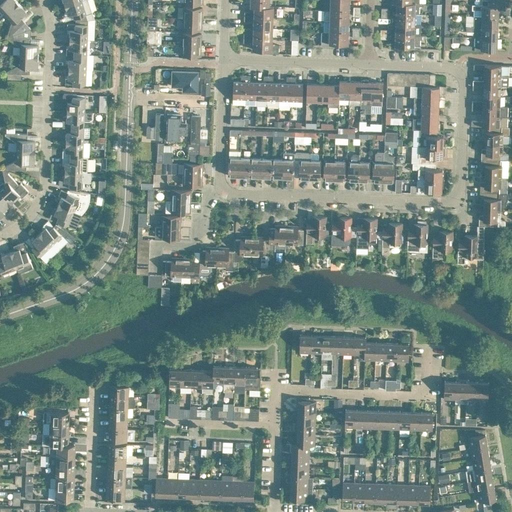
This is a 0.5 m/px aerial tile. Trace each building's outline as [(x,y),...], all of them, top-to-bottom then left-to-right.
[(0,0),(0,9),(5,15),(18,3),(15,0),(0,0)] [(94,19),(88,0),(79,0),(65,5),(68,14),(73,12),(76,21),(88,19),(94,19)] [(349,11),(349,0),(348,0),(330,0),(330,10),(349,11)] [(422,2),(419,2),(397,2),(396,13),(419,13),(419,5),(422,6),(422,2)] [(27,12),(18,3),(5,15),(11,22),(7,37),(31,28),(21,17),(27,12)] [(498,16),(498,6),(498,5),(488,5),(482,4),(473,4),(472,9),(473,9),(473,15),(498,16)] [(273,6),(269,6),(254,6),(254,17),(273,17),(273,6)] [(184,7),(183,18),(202,18),(202,7),(184,7)] [(349,11),(330,10),(324,10),(323,21),(324,21),(349,22),(349,11)] [(421,13),(419,13),(396,13),(396,23),(415,24),(421,24),(421,13)] [(497,27),(498,16),(473,15),(472,15),(472,26),(497,27)] [(272,28),(273,17),(254,17),(254,27),(272,28)] [(201,30),(202,18),(183,18),(183,29),(201,30)] [(88,24),(88,19),(76,21),(76,24),(67,23),(67,29),(70,29),(70,39),(87,39),(88,24)] [(348,32),(349,22),(324,21),(323,31),(348,32)] [(414,35),(415,24),(396,23),(395,34),(414,35)] [(497,38),(497,27),(472,26),(466,26),(466,31),(474,31),(474,37),(475,37),(497,38)] [(272,39),(272,28),(254,27),(253,38),(272,39)] [(31,43),(31,28),(7,37),(20,46),(20,55),(38,56),(39,44),(31,43)] [(348,32),(323,31),(321,31),(321,45),(330,45),(330,44),(330,43),(348,43),(348,32)] [(183,33),(182,44),(201,44),(201,33),(183,33)] [(422,35),(414,35),(395,34),(395,45),(413,46),(413,47),(412,47),(412,48),(420,48),(420,39),(422,39),(422,35)] [(461,45),(461,50),(474,50),(481,50),(481,48),(497,49),(497,38),(475,37),(474,46),(461,45)] [(272,45),(272,39),(253,38),(253,49),(267,50),(267,53),(278,53),(278,45),(272,45)] [(87,54),(87,39),(70,39),(69,48),(66,47),(66,53),(87,54)] [(200,55),(201,44),(182,44),(182,55),(200,55)] [(86,69),(87,54),(66,53),(66,59),(69,59),(69,68),(86,69)] [(38,56),(20,55),(17,55),(15,56),(14,58),(14,63),(15,65),(17,66),(7,70),(7,79),(21,79),(21,73),(29,73),(30,67),(38,68),(38,56)] [(473,64),(473,69),(484,69),(484,75),(501,75),(509,76),(509,65),(501,65),(473,64)] [(86,84),(86,69),(69,68),(68,77),(65,77),(65,84),(86,84)] [(201,72),(198,72),(173,71),(172,87),(200,88),(201,72)] [(473,80),(473,84),(500,85),(508,86),(509,76),(501,75),(484,75),(484,80),(473,80)] [(361,99),(360,104),(371,104),(372,82),(368,81),(368,79),(361,79),(361,81),(361,99)] [(350,103),(350,81),(339,80),(339,84),(339,97),(339,103),(350,103)] [(244,104),(245,81),(233,81),(232,104),(244,104)] [(256,105),(257,81),(245,81),(244,104),(256,105)] [(267,105),(268,82),(257,81),(256,105),(267,105)] [(360,104),(361,81),(350,81),(350,103),(360,104)] [(279,105),(279,82),(268,82),(267,105),(278,105),(279,105)] [(290,106),(291,83),(279,82),(279,105),(278,105),(278,106),(290,106)] [(382,105),(383,82),(372,82),(371,104),(382,105)] [(303,83),(291,83),(290,106),(302,106),(303,83)] [(317,100),(318,84),(307,83),(306,100),(317,100)] [(328,101),(329,84),(318,84),(317,100),(328,101)] [(339,84),(329,84),(328,101),(328,106),(339,106),(339,103),(339,97),(339,84)] [(500,96),(500,85),(473,84),(472,89),(483,89),(483,95),(500,96)] [(439,86),(435,86),(429,86),(423,86),(422,86),(417,86),(416,86),(416,96),(439,97),(439,86)] [(85,112),(85,96),(77,96),(77,94),(64,94),(63,102),(65,102),(65,107),(67,107),(67,111),(85,112)] [(500,106),(500,96),(483,95),(483,101),(472,100),(472,105),(500,106)] [(438,108),(439,97),(416,96),(414,96),(414,107),(438,108)] [(508,106),(500,106),(472,105),(472,109),(483,110),(483,115),(507,116),(508,106)] [(438,119),(438,108),(414,107),(414,112),(422,113),(421,118),(438,119)] [(174,139),(174,114),(175,111),(159,110),(158,138),(174,139)] [(84,119),(89,120),(92,117),(93,112),(85,112),(67,111),(67,116),(64,116),(64,120),(62,120),(62,126),(84,127),(84,119)] [(192,140),(193,112),(177,111),(176,139),(192,140)] [(210,140),(211,112),(195,112),(194,140),(210,140)] [(507,126),(507,116),(483,115),(482,121),(471,120),(471,125),(482,126),(499,126),(501,126),(507,126)] [(440,129),(440,123),(438,123),(438,119),(421,118),(413,118),(413,129),(419,129),(437,130),(438,130),(438,128),(440,129)] [(370,130),(370,125),(367,125),(367,120),(359,120),(359,129),(370,130)] [(62,126),(62,132),(64,132),(63,136),(66,136),(66,141),(84,142),(84,127),(62,126)] [(509,127),(507,126),(501,126),(499,126),(482,126),(482,136),(486,136),(486,142),(503,143),(503,136),(509,136),(509,127)] [(437,136),(437,130),(419,129),(419,146),(445,147),(445,139),(443,139),(443,136),(437,136)] [(284,140),(284,135),(284,130),(276,130),(276,140),(284,140)] [(385,134),(384,139),(384,140),(397,141),(398,132),(385,131),(385,134)] [(35,152),(35,140),(27,139),(27,133),(5,132),(5,135),(17,142),(17,151),(35,152)] [(63,150),(62,156),(83,157),(84,142),(66,141),(66,150),(63,150)] [(502,154),(503,143),(486,142),(486,148),(481,148),(481,159),(500,159),(500,154),(502,154)] [(199,144),(199,155),(209,155),(210,144),(199,144)] [(445,155),(445,147),(419,146),(418,157),(419,157),(419,163),(436,163),(436,158),(443,158),(443,155),(445,155)] [(34,164),(35,152),(17,151),(16,160),(2,167),(9,171),(10,169),(26,169),(26,163),(34,164)] [(294,177),(294,159),(294,152),(283,152),(283,159),(282,177),(294,177)] [(309,178),(310,159),(310,153),(294,152),(294,159),(294,177),(309,178)] [(320,178),(321,160),(319,160),(319,154),(317,152),(311,152),(310,152),(310,153),(310,159),(309,178),(320,178)] [(383,180),(384,152),(377,152),(375,154),(375,162),(373,162),(373,180),(383,180)] [(388,153),(384,152),(383,180),(393,181),(394,157),(388,156),(388,153)] [(172,162),(172,153),(163,153),(163,154),(163,162),(165,162),(172,162)] [(359,179),(359,161),(359,154),(354,154),(352,155),(351,157),(351,161),(349,161),(348,179),(359,179)] [(87,172),(88,157),(62,156),(62,162),(65,162),(65,171),(87,172)] [(239,175),(240,157),(229,157),(228,175),(239,175)] [(250,176),(251,157),(240,157),(239,175),(250,176)] [(261,176),(262,158),(251,157),(250,176),(261,176)] [(272,176),(272,158),(262,158),(261,176),(272,176)] [(282,177),(283,159),(272,158),(272,176),(282,177)] [(508,160),(500,159),(481,159),(481,169),(485,169),(485,175),(507,176),(508,160)] [(334,179),(335,160),(324,160),(324,178),(334,179)] [(345,161),(335,160),(334,179),(344,179),(345,161)] [(370,162),(359,161),(359,179),(369,180),(370,162)] [(171,173),(172,162),(165,162),(163,162),(162,162),(161,174),(167,174),(167,173),(171,173)] [(202,167),(202,163),(184,163),(184,174),(202,174),(204,173),(204,168),(202,167)] [(436,169),(436,163),(419,163),(413,163),(412,169),(418,169),(418,180),(444,181),(444,172),(442,172),(442,169),(436,169)] [(28,191),(21,183),(19,185),(8,173),(9,171),(2,167),(6,183),(5,184),(4,183),(3,183),(0,185),(0,187),(0,188),(0,190),(11,203),(20,195),(22,197),(28,191)] [(90,172),(87,172),(65,171),(65,176),(62,176),(62,181),(60,180),(60,186),(82,187),(82,181),(90,182),(90,172)] [(202,185),(202,174),(184,174),(183,185),(202,185)] [(507,193),(507,176),(485,175),(484,181),(480,181),(480,192),(507,193)] [(443,189),(444,181),(418,180),(418,193),(425,193),(425,191),(441,192),(441,189),(443,189)] [(88,196),(88,194),(90,193),(69,189),(68,192),(61,189),(57,199),(60,200),(58,205),(81,214),(82,214),(80,212),(81,211),(83,210),(83,209),(84,208),(85,207),(86,205),(86,204),(87,202),(87,200),(88,199),(88,198),(88,196)] [(190,190),(172,189),(172,200),(190,201),(190,190)] [(3,210),(11,203),(0,190),(0,216),(5,212),(3,210)] [(507,198),(507,193),(480,192),(479,202),(484,203),(483,209),(500,209),(504,209),(505,201),(507,198)] [(190,212),(190,201),(172,200),(168,200),(167,211),(190,212)] [(78,222),(81,214),(58,205),(56,208),(54,207),(50,218),(69,225),(71,219),(78,222)] [(500,220),(500,209),(483,209),(483,215),(479,215),(479,225),(484,225),(505,226),(505,220),(500,220)] [(162,215),(162,226),(180,227),(180,216),(162,215)] [(306,225),(306,243),(313,243),(314,239),(315,239),(317,238),(318,236),(318,235),(326,235),(326,234),(329,234),(329,227),(326,227),(326,216),(314,216),(313,225),(306,225)] [(331,244),(343,245),(343,244),(347,244),(348,244),(349,244),(349,243),(350,243),(350,242),(351,241),(351,236),(352,217),(339,217),(339,226),(332,226),(331,244)] [(356,247),(368,247),(368,243),(376,243),(376,237),(377,218),(364,218),(364,227),(357,227),(356,247)] [(55,223),(53,225),(48,220),(43,224),(46,227),(39,233),(57,251),(68,240),(65,237),(69,232),(55,223)] [(414,235),(408,235),(407,250),(419,250),(420,242),(427,243),(428,224),(424,224),(424,221),(417,220),(417,223),(414,223),(414,235)] [(382,232),(382,253),(387,253),(389,251),(389,246),(400,247),(401,245),(402,223),(390,222),(389,232),(382,232)] [(286,244),(286,225),(275,225),(275,228),(269,228),(269,240),(269,243),(286,244)] [(298,226),(286,225),(286,244),(303,244),(303,229),(297,229),(298,226)] [(483,258),(484,225),(479,225),(478,229),(477,235),(465,235),(464,244),(458,244),(458,261),(464,262),(464,258),(483,258)] [(180,240),(180,227),(162,226),(156,226),(156,237),(171,238),(171,240),(180,240)] [(439,242),(433,242),(432,257),(444,257),(445,249),(452,249),(453,231),(439,230),(439,242)] [(57,251),(39,233),(36,236),(32,240),(37,245),(33,249),(46,262),(57,251)] [(251,254),(252,236),(241,236),(241,239),(235,239),(234,251),(234,260),(240,260),(241,254),(251,254)] [(269,243),(269,240),(263,240),(263,236),(252,236),(251,254),(261,255),(261,266),(268,266),(268,255),(269,243)] [(27,251),(30,250),(24,241),(17,244),(18,246),(14,247),(15,250),(10,252),(17,268),(19,273),(33,267),(27,251)] [(217,265),(217,247),(206,246),(206,250),(200,250),(200,262),(199,271),(208,271),(211,268),(211,265),(217,265)] [(234,260),(234,251),(228,251),(228,247),(217,247),(217,265),(226,265),(226,269),(234,270),(234,260)] [(17,268),(10,252),(2,255),(1,252),(0,252),(0,266),(3,274),(17,268)] [(166,260),(165,273),(171,273),(171,276),(173,276),(173,280),(182,280),(182,276),(183,258),(172,257),(172,260),(166,260)] [(199,271),(200,262),(194,261),(194,258),(183,258),(182,276),(191,276),(191,280),(191,281),(199,281),(199,271)] [(310,352),(311,335),(300,334),(299,352),(310,352)] [(321,353),(322,335),(311,335),(310,352),(321,353)] [(332,359),(332,353),(333,336),(322,335),(321,353),(321,359),(332,359)] [(343,353),(344,336),(333,336),(332,353),(343,353)] [(354,354),(355,336),(344,336),(343,353),(354,354)] [(365,342),(366,342),(366,337),(355,336),(354,354),(364,354),(365,354),(365,342)] [(376,342),(366,342),(365,342),(365,354),(364,354),(364,359),(375,359),(376,342)] [(386,360),(387,342),(376,342),(375,359),(386,360)] [(397,360),(398,343),(387,342),(386,360),(397,360)] [(409,343),(398,343),(397,360),(408,361),(409,343)] [(224,383),(224,366),(213,365),(213,370),(213,387),(224,388),(224,383)] [(235,383),(235,366),(224,366),(224,383),(235,383)] [(246,384),(246,366),(235,366),(235,383),(245,384),(246,384)] [(245,384),(245,388),(260,389),(260,384),(260,377),(257,377),(257,367),(246,366),(246,384),(245,384)] [(180,386),(181,369),(170,369),(169,386),(180,386)] [(192,387),(192,369),(181,369),(180,386),(192,387)] [(202,387),(203,370),(192,369),(192,387),(202,387)] [(213,370),(203,370),(202,387),(202,392),(213,392),(213,387),(213,370)] [(455,399),(456,381),(444,381),(444,398),(455,399)] [(466,399),(467,382),(456,381),(455,399),(466,399)] [(477,399),(478,382),(467,382),(466,399),(477,399)] [(488,400),(489,382),(478,382),(477,399),(488,400)] [(112,384),(111,395),(128,396),(129,385),(112,384)] [(111,395),(111,406),(128,407),(134,407),(134,396),(128,396),(111,395)] [(299,400),(298,411),(316,412),(316,401),(299,400)] [(180,408),(180,404),(169,403),(168,417),(180,418),(180,414),(180,408)] [(128,418),(128,407),(111,406),(110,417),(128,418)] [(356,427),(356,410),(345,409),(345,427),(356,427)] [(367,427),(367,410),(356,410),(356,427),(367,427)] [(378,428),(378,410),(367,410),(367,427),(378,428)] [(388,428),(389,411),(378,410),(378,428),(388,428)] [(51,411),(51,422),(68,423),(69,412),(51,411)] [(315,423),(316,412),(298,411),(298,422),(315,423)] [(399,428),(400,411),(389,411),(388,428),(399,428)] [(410,429),(411,412),(400,411),(399,428),(410,429)] [(421,429),(422,412),(411,412),(410,429),(421,429)] [(433,412),(422,412),(421,429),(432,430),(433,412)] [(127,428),(128,418),(110,417),(110,428),(127,428)] [(68,423),(51,422),(43,422),(43,433),(68,433),(68,423)] [(315,434),(315,423),(298,422),(297,433),(315,434)] [(134,429),(127,428),(110,428),(110,432),(105,432),(105,439),(127,440),(127,439),(134,440),(134,429)] [(67,444),(68,433),(43,433),(43,444),(57,445),(57,444),(67,445),(67,444)] [(314,445),(315,434),(297,433),(297,444),(310,444),(310,445),(314,445)] [(468,436),(470,447),(487,445),(485,434),(468,436)] [(180,440),(180,450),(188,451),(188,441),(180,440)] [(126,454),(127,443),(109,443),(109,454),(126,454)] [(309,455),(310,445),(310,444),(297,444),(292,443),(292,455),(309,455)] [(75,444),(67,444),(67,445),(57,444),(57,445),(57,455),(74,455),(75,444)] [(489,455),(487,445),(470,447),(472,458),(489,455)] [(143,459),(152,460),(152,449),(143,449),(143,459)] [(199,453),(199,462),(210,463),(210,453),(199,453)] [(126,465),(126,454),(109,454),(109,465),(126,465)] [(74,455),(57,455),(49,455),(49,466),(57,466),(74,466),(74,455)] [(309,466),(309,455),(292,455),(291,466),(309,466)] [(491,466),(489,455),(472,458),(473,469),(491,466)] [(125,476),(126,465),(109,465),(108,476),(125,476)] [(73,477),(74,466),(57,466),(56,477),(73,477)] [(308,477),(309,466),(291,466),(291,476),(308,477)] [(473,469),(466,470),(467,481),(492,477),(491,466),(473,469)] [(178,478),(177,495),(188,496),(189,478),(189,472),(178,472),(178,478)] [(448,474),(438,476),(440,483),(449,482),(448,474)] [(125,487),(125,476),(108,476),(108,487),(125,487)] [(291,476),(291,487),(308,488),(313,488),(313,477),(308,477),(291,476)] [(73,488),(73,477),(56,477),(56,488),(73,488)] [(166,495),(167,477),(156,477),(155,494),(166,495)] [(177,495),(178,478),(167,477),(166,495),(177,495)] [(494,488),(492,477),(467,481),(469,492),(477,490),(494,488)] [(199,496),(200,479),(189,478),(188,496),(199,496)] [(210,496),(211,479),(200,479),(199,496),(210,496)] [(221,497),(221,479),(211,479),(210,496),(221,497)] [(232,497),(232,480),(221,479),(221,497),(232,497)] [(243,498),(243,480),(232,480),(232,497),(243,498)] [(254,481),(243,480),(243,498),(254,498),(254,481)] [(353,500),(354,482),(343,482),(342,499),(353,500)] [(364,500),(365,483),(354,482),(353,500),(364,500)] [(375,500),(376,483),(365,483),(364,500),(375,500)] [(386,501),(387,483),(376,483),(375,500),(386,501)] [(397,501),(397,484),(387,483),(386,501),(397,501)] [(408,502),(408,484),(397,484),(397,501),(408,502)] [(419,502),(419,485),(408,484),(408,502),(419,502)] [(430,485),(419,485),(419,502),(430,502),(430,485)] [(125,498),(125,487),(108,487),(107,498),(125,498)] [(291,487),(290,498),(293,498),(308,499),(312,499),(313,488),(308,488),(291,487)] [(72,499),(73,488),(56,488),(55,499),(72,499)] [(496,498),(494,488),(477,490),(479,501),(483,501),(490,499),(496,498)]
